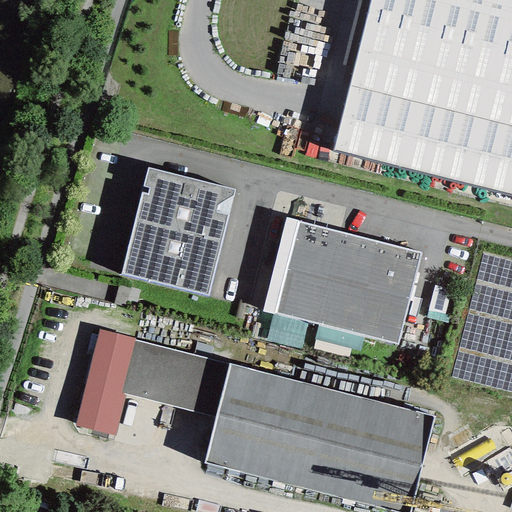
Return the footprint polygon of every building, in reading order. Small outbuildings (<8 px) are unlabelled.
[(511,0),(370,0),(337,152),(511,189),(511,0)] [(319,124),(332,127),(339,98),(326,95),(319,124)] [(236,200),(125,170),(98,271),(209,301),(236,200)] [(265,309),(403,338),(423,245),(285,216),(265,309)] [(454,381),(511,390),(511,272),(504,271),(502,275),(492,269),(500,256),(485,253),(474,310),(507,315),(502,324),(476,319),(467,332),(460,371),(454,381)] [(309,342),(310,336),(362,343),(364,326),(272,315),(269,337),(309,342)] [(183,398),(197,346),(101,320),(77,411),(112,421),(123,382),(183,398)] [(401,511),(429,410),(208,351),(178,460),(372,511),(401,511)]
